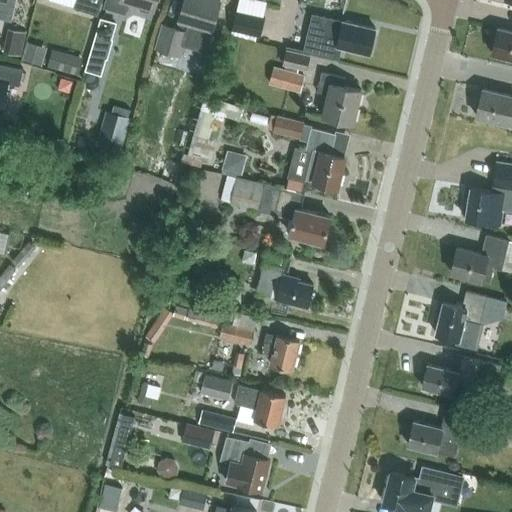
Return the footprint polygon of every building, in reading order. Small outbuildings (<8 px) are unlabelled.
[(0,0),(0,15),(12,18),(11,20),(12,21),(16,0),(0,0)] [(102,0),(76,0),(74,7),(98,14),(102,0)] [(156,0),(106,0),(104,7),(126,13),(130,0),(141,3),(139,7),(141,10),(149,12),(152,11),(153,7),(155,7),(156,0)] [(163,23),(156,47),(181,54),(184,45),(185,39),(207,45),(220,0),(184,0),(177,27),(163,23)] [(259,35),(263,17),(237,11),(233,29),(259,35)] [(339,45),(370,52),(376,28),(313,13),(304,49),(288,46),(288,47),(340,59),(340,58),(336,57),(339,45)] [(100,17),(95,34),(112,39),(117,22),(100,17)] [(6,50),(23,52),(27,29),(9,26),(6,50)] [(511,30),(498,28),(492,52),(511,57),(511,30)] [(42,63),(48,46),(31,40),(25,57),(42,63)] [(284,63),(287,64),(285,69),(274,66),(270,81),(301,90),(306,75),(298,73),(299,67),(307,69),(310,55),(287,49),(284,63)] [(56,70),(80,77),(85,60),(62,53),(56,70)] [(89,53),(84,70),(101,75),(106,58),(89,53)] [(20,85),(24,68),(0,63),(0,110),(2,111),(8,82),(20,85)] [(344,85),(346,77),(322,71),(318,91),(329,94),(324,115),(354,122),(361,89),(344,85)] [(511,124),(511,95),(483,88),(476,115),(511,124)] [(202,166),(203,160),(211,162),(225,115),(241,120),(245,107),(209,96),(205,110),(202,109),(186,161),(202,166)] [(120,152),(131,117),(127,116),(130,108),(113,104),(111,111),(106,110),(96,144),(120,152)] [(274,130),(301,137),(305,122),(277,115),(274,130)] [(331,153),(336,133),(312,127),(306,151),(313,152),(306,179),(338,187),(346,157),(331,153)] [(229,148),(224,168),(243,172),(247,151),(229,148)] [(471,187),(466,218),(488,222),(489,221),(501,223),(503,209),(511,210),(511,163),(498,161),(493,190),(471,187)] [(227,175),(221,198),(231,201),(237,177),(227,175)] [(331,216),(301,208),(305,193),(238,176),(237,177),(231,201),(231,202),(294,218),(290,233),(311,238),(310,242),(322,245),(323,242),(325,242),(331,216)] [(12,233),(0,230),(0,252),(7,254),(12,233)] [(482,280),(482,279),(490,281),(494,267),(502,269),(509,240),(487,235),(482,253),(457,247),(451,272),(482,280)] [(18,265),(37,245),(31,239),(12,260),(18,265)] [(300,277),(285,274),(289,258),(268,252),(265,263),(258,291),(278,297),(277,297),(309,305),(314,284),(299,280),(300,277)] [(0,276),(0,288),(16,268),(10,263),(0,276)] [(444,302),(436,333),(459,339),(459,342),(457,342),(457,343),(477,348),(477,347),(475,346),(484,311),(503,316),(507,300),(506,300),(467,290),(463,307),(444,302)] [(220,338),(251,345),(254,329),(257,318),(235,313),(233,322),(224,321),(220,338)] [(271,364),(293,369),(300,340),(279,335),(267,332),(265,340),(262,352),(273,355),(271,364)] [(241,367),(244,354),(236,352),(234,366),(241,367)] [(428,363),(423,386),(453,394),(456,382),(476,387),(479,376),(496,381),(501,365),(462,355),(458,371),(428,363)] [(233,381),(205,374),(201,392),(228,399),(233,381)] [(254,419),(279,425),(286,395),(262,389),(239,383),(235,402),(257,408),(254,419)] [(200,422),(234,431),(237,418),(203,409),(200,422)] [(466,414),(446,410),(441,426),(414,420),(408,444),(437,451),(456,455),(466,414)] [(122,467),(135,416),(120,412),(106,463),(122,467)] [(182,441),(210,448),(214,429),(186,422),(182,441)] [(229,461),(224,480),(262,490),(270,459),(246,453),(249,441),(227,435),(221,459),(229,461)] [(161,472),(177,472),(178,457),(162,457),(161,472)] [(392,470),(384,501),(407,507),(428,511),(432,499),(433,494),(439,496),(446,471),(423,465),(420,477),(419,479),(415,478),(415,476),(411,475),(405,474),(392,470)] [(446,471),(439,496),(457,500),(463,476),(446,471)] [(102,503),(119,506),(122,484),(106,482),(102,503)] [(208,491),(184,486),(180,504),(203,509),(208,491)]
